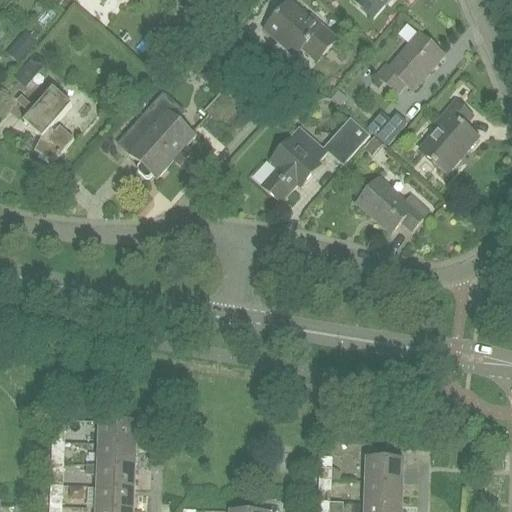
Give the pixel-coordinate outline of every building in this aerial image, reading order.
[(46,0),(56,9),(64,0),(63,0),(46,0)] [(350,0),(372,19),(389,0),(350,0)] [(318,63),(337,41),(311,19),(309,21),(290,4),(265,32),(296,59),(303,50),(318,63)] [(14,45),(26,55),(35,45),(23,35),(14,45)] [(413,93),(444,58),(420,36),(390,70),(387,67),(377,78),(399,97),(407,88),(413,93)] [(216,72),(202,60),(193,71),(206,82),(216,72)] [(212,83),(201,110),(221,118),(232,92),(212,83)] [(36,111),(31,117),(24,124),(42,140),(35,154),(55,164),(74,143),(60,131),(59,132),(54,128),(72,108),(53,91),(36,111)] [(344,96),(338,91),(330,100),(336,105),(344,96)] [(447,176),(478,140),(465,128),(473,119),(457,104),(437,127),(440,130),(421,153),(447,176)] [(152,177),(157,181),(195,138),(167,113),(155,126),(145,118),(121,146),(130,154),(128,156),(141,167),(138,170),(138,174),(146,181),(149,180),(152,177)] [(377,139),(388,149),(408,125),(398,116),(377,139)] [(279,169),(262,188),(281,205),(298,186),(302,189),(322,166),(320,164),(328,155),(314,143),(311,146),(297,134),(272,163),(279,169)] [(380,149),(382,147),(374,139),(363,151),(370,158),(377,150),(380,149)] [(413,234),(429,216),(410,198),(405,204),(379,181),(358,205),(391,236),(402,224),(413,234)] [(65,434),(65,423),(53,422),(53,433),(65,434)] [(100,446),(137,447),(137,425),(101,424),(100,446)] [(64,456),(65,445),(53,444),(52,455),(64,456)] [(137,447),(100,446),(99,468),(136,469),(137,447)] [(331,471),(331,460),(319,460),(319,471),(331,471)] [(366,483),(403,484),(403,463),(366,461),(366,483)] [(63,478),(64,467),(52,466),(51,477),(63,478)] [(98,490),(135,491),(136,469),(99,468),(86,467),(86,477),(99,478),(98,490)] [(330,493),(331,482),(319,482),(318,493),(330,493)] [(366,483),(365,505),(402,506),(403,484),(366,483)] [(63,499),(63,488),(51,488),(51,499),(63,499)] [(107,511),(134,511),(135,491),(98,490),(98,511),(107,511)]
